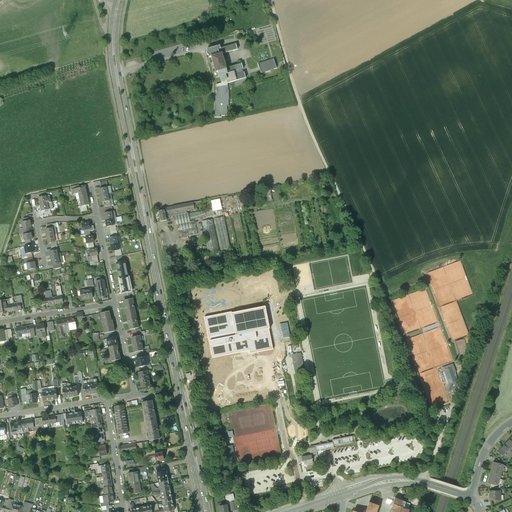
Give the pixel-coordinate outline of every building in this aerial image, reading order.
[(220,45),(207,49),(207,51),(206,52),(207,55),(208,55),(209,57),(211,57),(215,70),(212,71),(214,77),(220,76),(221,82),(224,81),(224,80),(226,80),(227,83),(245,78),(244,72),(236,74),(235,71),(243,69),(242,63),(226,67),(223,53),(238,49),(236,43),(221,47),(220,45)] [(274,59),(258,64),(261,73),(277,68),(274,59)] [(78,188),(72,190),(73,194),(79,193),(80,200),(87,198),(86,196),(86,192),(85,187),(78,188)] [(102,188),(99,189),(100,193),(100,196),(107,194),(106,188),(106,187),(105,187),(102,188)] [(107,194),(100,196),(101,198),(102,202),(104,202),(109,201),(107,194)] [(42,197),(39,198),(40,202),(39,202),(40,205),(50,202),(50,199),(51,197),(49,196),(47,196),(42,197)] [(80,200),(81,206),(81,207),(86,206),(89,205),(88,205),(88,201),(87,198),(80,200)] [(213,209),(214,215),(222,213),(219,199),(211,200),(213,209)] [(174,216),(187,214),(187,210),(197,208),(196,206),(202,205),(201,201),(164,208),(166,218),(174,216)] [(50,202),(40,205),(41,207),(41,211),(44,211),(49,210),(50,210),(53,209),(51,202),(50,202)] [(164,208),(160,209),(160,211),(158,212),(160,222),(167,221),(166,218),(164,208)] [(189,213),(190,220),(206,216),(205,211),(205,210),(189,213)] [(107,213),(104,213),(104,214),(105,217),(105,220),(112,219),(111,212),(107,213)] [(187,214),(174,216),(176,224),(177,224),(178,224),(190,222),(190,220),(189,213),(187,214)] [(230,248),(223,217),(215,219),(221,250),(230,248)] [(112,219),(105,220),(106,223),(107,227),(109,226),(114,225),(112,219)] [(213,219),(201,221),(208,253),(219,251),(213,219)] [(178,225),(179,230),(196,227),(194,221),(190,222),(178,224),(177,224),(178,225)] [(90,226),(89,223),(81,224),(82,230),(79,231),(80,236),(85,235),(84,233),(90,232),(89,231),(94,230),(93,226),(90,226)] [(196,227),(179,230),(181,237),(197,234),(196,227)] [(48,229),(45,229),(45,230),(46,233),(47,236),(53,235),(52,228),(48,229)] [(53,235),(47,236),(47,239),(48,243),(51,242),(55,242),(55,241),(53,235)] [(112,237),(109,238),(110,242),(110,245),(117,243),(116,237),(116,236),(112,237)] [(117,243),(110,245),(111,247),(112,251),(115,251),(119,250),(117,243)] [(52,251),(50,252),(51,255),(50,255),(51,258),(58,257),(57,250),(52,251)] [(58,257),(51,258),(52,261),(52,265),(53,265),(59,264),(59,263),(61,263),(63,263),(62,256),(58,257)] [(33,262),(28,263),(27,258),(23,259),(24,264),(27,264),(28,270),(36,268),(35,265),(34,262),(33,262)] [(125,261),(116,263),(119,278),(128,276),(125,261)] [(128,276),(119,278),(122,292),(131,291),(128,276)] [(101,286),(96,287),(97,287),(98,297),(106,296),(105,285),(101,286)] [(60,286),(56,287),(57,296),(55,297),(56,304),(63,303),(60,286)] [(91,289),(80,291),(81,300),(93,298),(91,289)] [(51,291),(45,292),(46,298),(42,299),(43,306),(56,304),(55,297),(52,297),(51,291)] [(21,296),(17,297),(18,303),(13,304),(14,311),(21,310),(21,307),(23,306),(21,296)] [(13,304),(10,304),(9,299),(0,300),(0,302),(0,303),(0,302),(0,313),(3,313),(3,314),(5,314),(6,313),(6,312),(14,311),(13,304)] [(133,299),(124,300),(127,315),(136,313),(133,299)] [(265,307),(204,318),(212,358),(249,350),(249,353),(272,348),(265,307)] [(109,311),(100,313),(105,333),(114,331),(112,321),(111,321),(109,311)] [(136,313),(127,315),(130,330),(138,328),(136,313)] [(74,318),(68,319),(70,330),(76,329),(74,318)] [(68,319),(56,321),(59,338),(64,337),(64,333),(70,332),(70,330),(68,319)] [(44,323),(36,325),(39,338),(46,337),(45,328),(44,323)] [(33,325),(26,326),(28,333),(30,333),(31,337),(35,336),(33,325)] [(26,326),(19,328),(15,329),(17,338),(22,337),(21,335),(28,333),(26,326)] [(140,336),(131,337),(134,352),(143,350),(140,336)] [(116,337),(107,339),(109,347),(117,345),(116,337)] [(117,345),(109,347),(112,361),(120,360),(117,345)] [(300,352),(290,354),(294,368),(303,366),(300,352)] [(146,356),(135,358),(137,367),(148,365),(146,356)] [(448,383),(446,391),(454,393),(457,381),(454,373),(456,373),(453,364),(441,368),(447,384),(448,383)] [(147,371),(138,373),(141,388),(150,386),(147,371)] [(96,379),(92,380),(93,384),(90,385),(92,394),(99,393),(98,386),(96,379)] [(90,385),(83,386),(84,395),(92,394),(90,385)] [(77,387),(69,388),(71,397),(78,396),(77,387)] [(69,388),(62,389),(64,398),(71,397),(69,388)] [(56,390),(49,391),(50,400),(57,399),(56,390)] [(49,391),(42,392),(43,402),(50,400),(49,391)] [(27,395),(22,396),(23,405),(37,402),(35,394),(27,395)] [(16,397),(8,399),(9,407),(17,406),(16,397)] [(152,401),(142,403),(149,441),(160,439),(152,401)] [(123,405),(114,406),(119,435),(128,434),(123,405)] [(100,409),(93,410),(93,416),(94,417),(101,416),(100,409)] [(72,413),(66,414),(66,419),(67,424),(83,422),(82,417),(84,416),(83,413),(81,413),(81,412),(75,413),(75,411),(72,412),(72,413)] [(58,415),(49,417),(50,424),(60,422),(58,415)] [(101,416),(94,417),(93,416),(90,417),(91,422),(91,425),(102,423),(101,416)] [(49,417),(38,419),(39,425),(39,429),(44,428),(43,425),(50,424),(49,417)] [(32,419),(21,421),(23,433),(25,433),(25,432),(28,431),(28,432),(34,431),(32,421),(32,419)] [(21,421),(10,423),(12,434),(23,433),(21,421)] [(91,425),(93,435),(104,433),(102,423),(91,425)] [(353,436),(333,440),(333,442),(316,445),(316,447),(310,448),(311,453),(312,455),(314,463),(321,461),(321,458),(319,458),(317,451),(335,448),(334,446),(354,442),(353,436)] [(135,444),(121,446),(122,453),(137,451),(135,444)] [(511,453),(511,450),(505,444),(502,447),(502,448),(498,452),(507,459),(511,453)] [(105,445),(98,446),(100,456),(107,455),(105,445)] [(232,446),(226,447),(229,461),(235,460),(232,446)] [(163,452),(155,454),(155,457),(156,462),(164,460),(163,452)] [(303,457),(302,457),(303,461),(304,461),(305,465),(314,463),(312,455),(303,457)] [(499,463),(493,462),(490,472),(501,475),(504,465),(499,463)] [(108,465),(101,466),(102,474),(103,474),(110,473),(108,465)] [(160,472),(157,472),(159,482),(168,481),(166,471),(160,472)] [(133,473),(128,474),(129,484),(139,482),(138,473),(138,472),(133,473)] [(501,475),(490,472),(487,483),(493,485),(495,485),(498,485),(501,475)] [(168,481),(159,482),(160,490),(161,492),(170,490),(168,481)] [(139,482),(129,484),(131,494),(141,493),(139,482)] [(112,486),(105,487),(103,487),(105,495),(113,494),(112,489),(112,486)] [(170,490),(161,492),(161,495),(163,502),(172,500),(170,490)] [(500,491),(489,491),(489,500),(499,500),(499,495),(500,495),(500,491)] [(227,502),(235,500),(233,493),(225,495),(227,502)] [(105,495),(103,496),(104,503),(108,502),(114,501),(113,494),(105,495)] [(403,501),(397,499),(398,499),(395,498),(394,498),(393,502),(392,501),(391,502),(391,503),(392,505),(391,508),(395,509),(393,511),(408,511),(409,509),(404,509),(405,506),(404,506),(406,502),(403,501)] [(172,500),(163,502),(164,509),(164,511),(165,511),(174,510),(172,500)] [(356,511),(353,511),(352,511),(376,511),(379,506),(369,502),(365,511),(356,511)] [(15,511),(17,505),(12,503),(10,508),(9,511),(15,511)]
